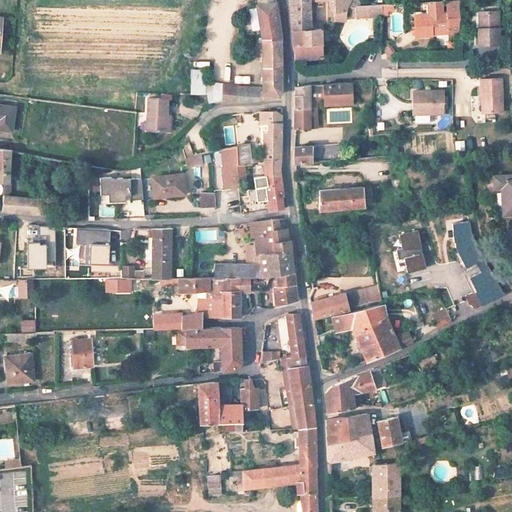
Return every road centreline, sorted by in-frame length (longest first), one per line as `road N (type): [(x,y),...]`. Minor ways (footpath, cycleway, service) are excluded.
road 1 (residential): [(302,304),(256,320),(252,369),(0,399)]
road 2 (residential): [(0,216),(118,224),(290,212)]
road 3 (residential): [(279,0),(290,212)]
road 4 (residential): [(511,299),(318,385)]
road 5 (residential): [(318,385),(321,511)]
